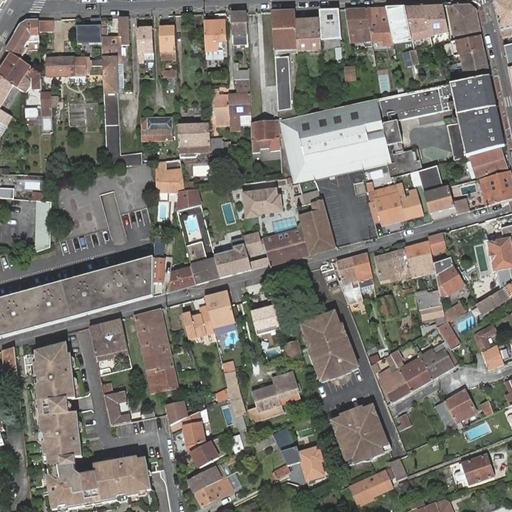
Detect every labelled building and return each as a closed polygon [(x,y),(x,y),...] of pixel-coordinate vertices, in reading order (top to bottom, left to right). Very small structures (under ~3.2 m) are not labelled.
[(511,0),(502,0),(495,2),(503,39),(511,36),(511,44),(504,47),(507,56),(509,70),(511,69),(511,0)] [(461,41),(482,36),(476,10),(471,5),(454,6),(461,41)] [(446,6),(417,7),(406,7),(412,40),(413,42),(449,35),(446,6)] [(406,7),(386,8),(394,44),(412,40),(406,7)] [(386,8),(367,9),(371,34),(372,37),(372,42),(382,41),(383,45),(394,44),(386,8)] [(341,9),(320,10),(321,24),(322,41),(342,39),(341,9)] [(367,9),(346,10),(351,43),(363,42),(365,48),(373,47),(372,42),(372,37),(371,34),(367,9)] [(296,11),(273,12),(275,51),(298,48),(296,21),(296,11)] [(236,14),(232,14),(233,35),(234,44),(249,43),(248,35),(248,33),(247,13),(236,14)] [(206,23),(206,32),(207,58),(212,58),(223,57),(224,54),(224,51),(223,41),(227,41),(226,14),(220,14),(220,22),(218,22),(206,23)] [(205,15),(193,15),(194,33),(206,32),(206,23),(205,15)] [(102,20),(103,47),(123,46),(130,45),(129,37),(130,37),(129,18),(120,18),(120,37),(108,38),(108,33),(106,31),(106,28),(108,28),(107,20),(102,20)] [(22,25),(7,50),(12,54),(22,61),(25,56),(28,49),(26,48),(29,43),(40,42),(40,32),(39,21),(27,21),(22,25)] [(53,21),(39,21),(40,32),(54,31),(53,21)] [(296,21),(298,48),(298,51),(322,50),(322,41),(321,24),(312,24),(309,24),(305,25),(305,21),(296,21)] [(98,26),(78,27),(78,45),(92,45),(99,44),(98,26)] [(168,26),(161,27),(162,52),(162,60),(177,59),(177,56),(176,28),(168,28),(168,26)] [(143,55),(154,54),(153,28),(138,29),(139,59),(140,62),(145,61),(144,58),(143,59),(143,55)] [(455,57),(462,56),(485,51),(482,36),(461,41),(452,43),(455,57)] [(105,94),(108,169),(143,165),(142,153),(121,156),(118,93),(118,92),(117,64),(123,64),(123,55),(126,55),(126,48),(123,48),(123,46),(103,47),(103,48),(104,66),(105,82),(105,94)] [(414,66),(417,65),(419,65),(416,51),(411,51),(414,66)] [(467,82),(488,77),(491,77),(485,51),(462,56),(467,82)] [(0,75),(17,88),(20,90),(25,93),(26,93),(29,86),(30,85),(30,84),(29,82),(28,81),(27,80),(26,79),(24,78),(26,74),(33,79),(33,89),(42,89),(42,80),(42,77),(42,74),(31,67),(22,61),(12,54),(3,67),(0,67),(0,75)] [(276,69),(279,112),(292,110),(289,57),(276,58),(276,69)] [(86,58),(79,58),(48,59),(49,77),(72,76),(87,75),(86,67),(93,67),(92,61),(91,61),(86,62),(86,58)] [(412,66),(415,79),(420,78),(417,65),(414,66),(412,66)] [(355,67),(345,67),(346,81),(356,80),(355,67)] [(250,71),(235,72),(235,81),(237,80),(250,80),(250,71)] [(0,108),(12,88),(18,92),(20,90),(17,88),(0,75),(0,108)] [(497,107),(493,108),(492,102),(493,102),(493,98),(488,77),(467,82),(451,85),(452,89),(401,100),(400,95),(380,99),(378,99),(384,125),(388,124),(399,122),(450,110),(448,104),(455,102),(459,123),(447,126),(455,162),(467,158),(471,157),(501,148),(502,148),(500,139),(502,138),(497,116),(499,116),(497,107)] [(177,78),(167,78),(167,90),(178,89),(177,78)] [(238,95),(230,95),(230,116),(231,125),(231,129),(239,129),(238,115),(252,115),(251,95),(250,80),(237,80),(238,93),(242,92),(242,95),(238,95)] [(230,116),(230,95),(219,96),(219,90),(212,90),(212,102),(213,102),(216,102),(217,126),(231,125),(230,116)] [(42,108),(53,108),(52,93),(42,93),(42,108)] [(292,185),(388,165),(386,152),(394,150),(394,147),(404,145),(399,122),(388,124),(384,125),(378,99),(302,116),(281,122),(292,185)] [(0,119),(8,125),(12,117),(0,109),(0,119)] [(37,109),(26,109),(26,117),(37,117),(37,109)] [(505,145),(499,116),(497,116),(502,138),(500,139),(502,148),(506,147),(505,145)] [(172,119),(141,120),(142,141),(153,141),(173,141),(172,119)] [(272,152),(281,152),(280,138),(277,138),(276,123),(276,121),(269,121),(262,122),(262,124),(255,125),(255,127),(252,128),(253,153),(261,153),(261,149),(271,148),(272,152)] [(210,124),(179,126),(180,147),(181,159),(196,158),(200,153),(212,153),(211,145),(210,124)] [(223,155),(222,139),(213,140),(213,156),(223,155)] [(240,146),(232,146),(232,155),(240,155),(240,146)] [(418,149),(412,151),(414,161),(420,160),(418,149)] [(471,158),(471,157),(467,158),(469,163),(473,162),(477,177),(507,168),(501,149),(471,158)] [(399,161),(397,150),(394,150),(386,152),(388,165),(388,167),(390,177),(392,180),(395,179),(404,176),(412,174),(419,172),(423,171),(420,160),(414,161),(412,151),(399,153),(401,161),(399,161)] [(155,156),(143,158),(143,165),(155,163),(155,156)] [(157,163),(157,173),(156,193),(179,193),(185,192),(184,184),(183,174),(182,170),(166,173),(166,162),(157,163)] [(423,185),(431,214),(455,208),(450,188),(444,189),(438,167),(423,171),(419,172),(423,185)] [(423,185),(419,172),(412,174),(415,188),(423,185)] [(487,207),(511,200),(511,175),(511,172),(481,180),(482,186),(487,184),(491,201),(486,202),(487,207)] [(184,184),(185,192),(195,191),(194,183),(184,184)] [(482,186),(486,202),(491,201),(487,184),(482,186)] [(399,194),(406,220),(424,216),(417,190),(410,192),(412,197),(406,199),(402,186),(397,187),(399,194)] [(383,227),(406,220),(399,194),(397,187),(392,189),(394,196),(386,198),(385,193),(375,196),(376,202),(371,203),(370,203),(373,215),(379,213),(383,227)] [(179,203),(178,212),(201,205),(197,190),(195,191),(185,192),(179,193),(179,203)] [(278,190),(245,194),(248,218),(285,214),(282,195),(279,196),(278,190)] [(295,197),(298,208),(322,201),(319,190),(295,197)] [(34,193),(33,201),(38,201),(44,202),(44,194),(34,193)] [(454,203),(458,215),(471,212),(467,200),(454,203)] [(44,202),(38,201),(36,246),(30,246),(30,252),(37,253),(51,248),(53,202),(44,202)] [(303,230),(310,255),(335,248),(322,201),(298,208),(302,222),(304,230),(303,230)] [(511,241),(511,226),(502,229),(504,241),(489,243),(495,272),(510,269),(511,276),(511,244),(511,242),(511,241)] [(245,248),(215,256),(215,259),(221,279),(272,265),(270,258),(251,263),(249,255),(267,250),(264,240),(262,230),(242,235),(245,248)] [(272,265),(310,255),(303,230),(264,240),(267,250),(270,258),(272,265)] [(442,233),(429,237),(432,253),(433,255),(447,252),(442,233)] [(202,239),(186,243),(192,265),(192,269),(197,285),(208,282),(207,279),(212,277),(213,281),(216,280),(221,279),(215,259),(211,260),(208,261),(202,239)] [(427,244),(405,249),(411,277),(411,279),(436,273),(434,263),(433,255),(432,253),(430,243),(427,244)] [(164,249),(156,249),(155,258),(163,260),(164,249)] [(405,249),(390,254),(396,281),(411,277),(405,249)] [(368,253),(353,258),(359,283),(360,289),(374,285),(373,278),(368,253)] [(396,281),(390,254),(376,257),(381,281),(386,280),(385,276),(390,275),(392,282),(396,281)] [(437,276),(439,275),(441,284),(448,296),(466,286),(465,283),(456,268),(454,266),(452,257),(434,263),(436,273),(437,276)] [(143,297),(154,294),(154,283),(155,258),(0,300),(0,336),(12,333),(80,314),(130,301),(143,297)] [(163,260),(155,258),(154,283),(155,283),(164,283),(165,261),(163,260)] [(353,258),(338,262),(343,283),(344,285),(341,286),(349,307),(352,314),(366,310),(364,301),(360,289),(359,283),(353,258)] [(172,275),(170,293),(197,285),(192,269),(172,275)] [(511,285),(487,300),(478,305),(483,314),(511,298),(511,297),(511,296),(511,285)] [(426,291),(414,294),(415,300),(418,299),(423,321),(436,317),(439,328),(446,324),(440,291),(427,294),(426,291)] [(229,292),(206,297),(208,307),(213,328),(236,322),(231,303),(231,301),(229,292)] [(383,321),(398,316),(392,296),(378,300),(380,309),(383,321)] [(460,305),(444,314),(446,324),(447,323),(465,313),(460,305)] [(213,328),(208,307),(200,309),(201,316),(192,318),(191,314),(183,316),(189,339),(198,337),(215,333),(214,330),(213,328)] [(276,307),(252,313),(258,336),(281,330),(276,307)] [(161,310),(135,316),(147,371),(152,394),(179,389),(161,310)] [(306,339),(311,354),(313,353),(318,366),(316,367),(321,381),(329,378),(330,380),(338,377),(337,374),(342,372),(343,375),(351,372),(350,370),(358,367),(342,325),(340,326),(335,313),(303,325),(308,339),(306,339)] [(101,325),(90,328),(92,336),(95,348),(96,355),(97,361),(109,359),(113,353),(119,357),(130,354),(122,320),(111,322),(109,326),(105,327),(101,325)] [(439,328),(438,328),(449,348),(451,351),(460,346),(447,323),(446,324),(439,328)] [(476,335),(483,352),(486,351),(485,348),(489,346),(487,339),(497,333),(493,325),(476,335)] [(421,329),(423,337),(432,332),(430,327),(421,329)] [(215,333),(198,337),(199,342),(204,341),(205,345),(217,342),(215,333)] [(289,363),(302,359),(298,342),(285,346),(287,357),(289,363)] [(48,457),(49,469),(74,466),(75,466),(75,459),(82,458),(77,414),(69,415),(58,416),(57,402),(67,401),(76,400),(71,356),(69,357),(67,344),(37,353),(38,365),(35,365),(36,378),(39,379),(40,385),(35,387),(37,403),(40,402),(42,404),(43,411),(44,417),(42,419),(39,419),(40,435),(44,435),(45,436),(46,444),(45,445),(46,457),(48,457)] [(503,365),(495,346),(486,351),(483,352),(484,355),(489,370),(494,369),(503,365)] [(282,347),(274,349),(276,357),(284,355),(282,347)] [(419,354),(421,358),(433,380),(456,367),(445,350),(436,355),(432,347),(419,354)] [(445,350),(456,367),(460,365),(451,351),(449,348),(445,350)] [(15,349),(5,351),(8,380),(19,379),(15,349)] [(398,351),(391,355),(392,355),(413,392),(433,380),(421,358),(416,360),(418,364),(404,372),(403,369),(405,368),(401,361),(403,360),(398,351)] [(413,392),(392,355),(387,358),(392,368),(393,369),(395,368),(397,372),(392,374),(390,370),(379,376),(382,381),(379,382),(392,404),(413,392)] [(380,359),(379,356),(370,359),(372,364),(380,359)] [(225,375),(235,372),(233,362),(222,364),(225,375)] [(372,365),(371,366),(374,374),(380,372),(376,363),(372,365)] [(240,393),(235,372),(225,375),(228,389),(230,398),(241,435),(246,449),(252,446),(242,415),(246,414),(240,393)] [(248,411),(252,423),(284,413),(282,406),(280,399),(299,393),(292,373),(273,379),(274,385),(252,392),(257,408),(248,411)] [(39,379),(36,378),(32,378),(32,386),(35,387),(40,385),(39,379)] [(111,383),(103,385),(105,396),(109,417),(111,426),(111,427),(123,424),(133,422),(131,414),(122,416),(120,404),(129,402),(127,392),(113,394),(111,383)] [(220,403),(230,398),(228,389),(216,395),(220,403)] [(465,390),(445,402),(456,422),(456,423),(477,412),(465,390)] [(299,393),(280,399),(282,406),(301,399),(299,393)] [(58,416),(69,415),(67,401),(57,402),(58,416)] [(481,406),(487,417),(494,414),(490,401),(481,406)] [(456,422),(445,402),(436,407),(447,427),(456,422)] [(166,407),(168,415),(181,412),(179,404),(166,407)] [(364,408),(356,411),(358,414),(352,416),(351,413),(343,416),(344,418),(334,422),(342,441),(349,461),(356,458),(358,464),(383,454),(381,449),(388,446),(383,434),(373,407),(365,410),(364,408)] [(143,420),(155,418),(156,418),(154,409),(141,411),(143,420)] [(183,420),(187,419),(185,411),(181,412),(168,415),(171,426),(183,420)] [(192,453),(206,445),(200,412),(187,419),(183,420),(190,454),(192,453)] [(412,426),(406,415),(399,418),(402,425),(398,427),(400,432),(412,426)] [(289,444),(282,431),(273,435),(277,442),(280,449),(289,444)] [(385,433),(383,434),(388,446),(390,452),(392,451),(385,433)] [(41,446),(45,445),(46,444),(45,436),(44,435),(40,435),(38,437),(39,444),(41,446)] [(246,449),(241,435),(231,438),(236,455),(243,451),(246,449)] [(277,442),(273,435),(265,439),(269,446),(277,442)] [(226,455),(218,439),(206,445),(192,453),(201,469),(220,458),(226,455)] [(349,467),(351,466),(349,461),(342,441),(339,441),(349,467)] [(390,452),(388,446),(381,449),(383,454),(390,452)] [(322,457),(319,448),(300,454),(308,481),(325,476),(321,462),(320,458),(322,457)] [(233,457),(226,460),(228,466),(246,456),(243,451),(236,455),(233,457)] [(494,477),(487,455),(463,464),(463,465),(460,466),(461,471),(456,473),(455,476),(457,481),(459,482),(464,480),(466,485),(470,484),(470,485),(494,477)] [(351,466),(358,464),(356,458),(349,461),(351,466)] [(389,463),(397,481),(408,477),(400,458),(389,463)] [(74,466),(49,469),(49,470),(50,478),(50,479),(52,489),(56,510),(60,510),(61,507),(67,506),(70,508),(70,510),(78,509),(87,507),(86,504),(88,502),(97,500),(101,499),(103,501),(104,504),(119,502),(119,499),(120,496),(126,495),(128,497),(141,495),(140,493),(153,490),(149,474),(159,472),(157,463),(148,465),(147,460),(139,462),(139,459),(95,468),(96,476),(83,478),(75,472),(74,466)] [(190,482),(196,494),(227,478),(220,466),(190,482)] [(292,473),(288,466),(274,472),(278,480),(292,473)] [(390,481),(385,471),(355,485),(351,487),(360,507),(374,500),(373,497),(370,491),(390,481)] [(227,478),(196,494),(203,507),(225,496),(234,491),(228,481),(227,478)] [(393,488),(390,481),(370,491),(373,497),(393,488)] [(407,482),(399,485),(402,490),(409,487),(407,482)] [(486,494),(479,496),(483,509),(489,507),(486,494)] [(129,500),(128,497),(126,495),(120,496),(119,499),(119,502),(121,504),(127,503),(129,500)] [(436,504),(418,511),(453,511),(450,502),(446,500),(436,504)]
